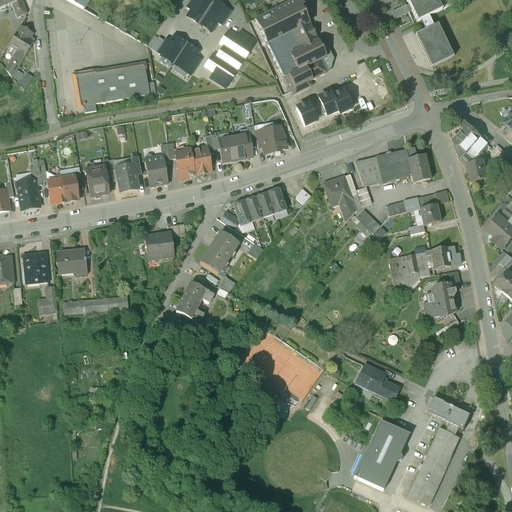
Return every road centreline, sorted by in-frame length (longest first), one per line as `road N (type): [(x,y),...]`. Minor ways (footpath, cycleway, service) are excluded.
road 1 (residential): [(427,116),(463,204),(511,430)]
road 2 (residential): [(217,194),(427,116)]
road 3 (residential): [(0,231),(217,194)]
road 4 (track): [(99,511),(111,451),(159,321)]
road 5 (residential): [(159,321),(217,194)]
road 6 (residential): [(44,0),(55,134)]
road 7 (residential): [(427,116),(370,0)]
